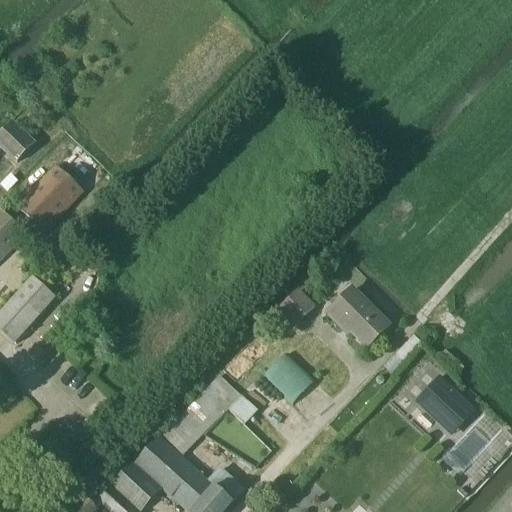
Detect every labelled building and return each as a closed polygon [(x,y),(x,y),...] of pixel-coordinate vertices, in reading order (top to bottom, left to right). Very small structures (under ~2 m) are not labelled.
[(28,105),(42,118),(53,105),(38,93),(28,105)] [(35,145),(13,124),(0,137),(0,152),(15,167),(35,145)] [(0,262),(25,237),(36,227),(44,235),(83,194),(55,168),(17,209),(25,217),(15,227),(0,211),(0,262)] [(0,332),(15,345),(56,300),(32,279),(0,315),(0,332)] [(366,349),(388,328),(351,291),(327,315),(349,337),(352,334),(366,349)] [(298,328),(315,311),(297,293),(280,310),(298,328)] [(98,500),(96,502),(101,507),(106,511),(142,511),(162,491),(184,511),(228,511),(234,507),(207,484),(179,460),(227,411),(240,398),(219,378),(216,381),(160,442),(157,439),(134,467),(132,465),(98,500)] [(415,405),(451,439),(476,412),(439,378),(415,405)] [(511,511),(511,490),(493,511),(511,511)] [(77,507),(72,511),(95,511),(82,501),(77,507)]
